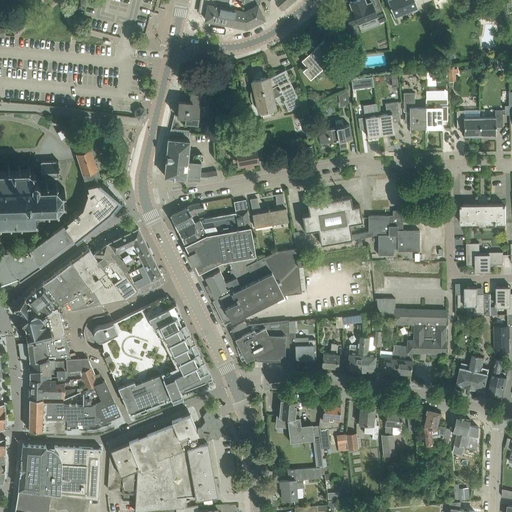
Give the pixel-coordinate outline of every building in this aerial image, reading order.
[(202,0),(202,2),(201,2),(200,11),(207,12),(209,4),(209,1),(211,2),(211,0),(213,0),(217,1),(216,5),(233,8),(234,0),(202,0)] [(205,19),(233,24),(236,4),(242,5),(243,0),(234,0),(233,8),(216,5),(217,1),(213,0),(211,0),(211,2),(209,1),(209,4),(207,12),(205,19)] [(260,3),(260,0),(243,0),(242,5),(236,4),(233,24),(246,27),(265,18),(257,2),(260,3)] [(275,0),(276,1),(282,9),(293,0),(275,0)] [(365,0),(354,0),(350,2),(353,11),(346,14),(351,25),(376,15),(379,22),(387,19),(381,3),(373,6),(370,0),(365,0)] [(387,0),(393,14),(418,5),(424,2),(428,0),(387,0)] [(473,9),(471,1),(465,2),(466,10),(473,9)] [(496,9),(484,11),(483,16),(486,16),(486,17),(497,16),(496,9)] [(303,69),(308,75),(315,69),(317,71),(326,63),(327,64),(336,56),(323,41),(314,49),(315,49),(311,52),(302,59),(307,65),(306,66),(303,69)] [(354,44),(346,46),(349,64),(358,63),(354,44)] [(505,60),(497,60),(497,69),(505,69),(505,60)] [(440,68),(440,76),(448,76),(448,68),(440,68)] [(448,69),(449,82),(456,81),(455,73),(458,72),(458,68),(448,69)] [(269,78),(273,97),(282,92),(285,99),(283,100),(288,110),(300,104),(298,97),(289,79),(291,78),(286,69),(269,78)] [(397,73),(391,74),(386,75),(386,79),(391,78),(392,86),(398,85),(397,73)] [(273,97),(269,78),(269,76),(260,78),(260,77),(256,78),(256,79),(252,80),(254,90),(251,91),(251,97),(254,102),(256,102),(258,111),(275,107),(273,97)] [(373,76),(351,79),(352,88),(374,86),(373,76)] [(341,104),(350,101),(347,90),(337,93),(341,104)] [(427,128),(426,106),(415,106),(415,92),(404,92),(404,101),(404,111),(405,111),(405,120),(410,120),(410,128),(427,128)] [(178,100),(177,115),(185,116),(185,123),(198,124),(201,95),(190,94),(190,101),(178,100)] [(438,106),(426,106),(427,128),(442,127),(442,111),(448,110),(448,97),(437,98),(438,106)] [(400,121),(399,111),(397,101),(385,103),(387,113),(379,114),(381,134),(395,133),(394,122),(400,121)] [(365,120),(366,126),(368,136),(381,134),(379,114),(371,115),(369,105),(357,107),(359,121),(365,120)] [(144,108),(140,107),(136,109),(135,114),(139,117),(144,116),(146,112),(144,108)] [(464,135),(480,135),(480,116),(464,116),(464,109),(457,109),(457,127),(464,127),(464,135)] [(495,116),(480,116),(480,135),(496,135),(496,127),(503,127),(503,110),(495,110),(495,116)] [(336,126),(318,130),(320,143),(339,139),(340,149),(347,148),(346,138),(352,137),(349,124),(343,125),(342,119),(335,120),(336,126)] [(251,126),(244,126),(244,134),(252,133),(251,126)] [(205,172),(200,172),(200,168),(201,160),(203,159),(204,156),(201,153),(195,153),(193,154),(188,153),(189,140),(168,138),(165,175),(207,179),(218,177),(216,170),(205,172)] [(238,166),(246,164),(247,166),(249,167),(250,166),(252,165),(253,163),(259,162),(257,150),(263,149),(261,142),(256,143),(255,142),(248,143),(249,147),(231,151),(233,159),(237,158),(238,166)] [(315,154),(313,145),(306,147),(308,156),(315,154)] [(80,164),(86,186),(98,182),(97,176),(99,176),(91,148),(90,147),(76,153),(77,153),(80,164)] [(22,222),(34,222),(37,224),(38,222),(35,220),(37,220),(38,220),(38,218),(43,218),(44,220),(45,219),(44,218),(47,215),(49,215),(49,214),(48,214),(48,210),(49,210),(49,206),(55,206),(56,210),(59,209),(57,205),(61,200),(65,201),(66,199),(62,198),(61,191),(65,189),(65,187),(61,188),(56,185),(58,180),(56,180),(56,177),(59,177),(59,160),(41,161),(41,173),(37,174),(36,171),(32,173),(29,170),(30,167),(29,166),(27,169),(20,169),(20,166),(18,166),(18,170),(10,170),(10,166),(8,166),(8,170),(0,170),(0,226),(1,226),(1,223),(9,222),(9,226),(11,226),(11,223),(19,222),(20,225),(22,225),(22,222)] [(496,190),(511,189),(511,173),(497,173),(496,190)] [(68,220),(64,223),(76,240),(81,235),(89,229),(110,212),(120,200),(98,182),(86,186),(87,192),(82,208),(80,210),(68,220)] [(269,210),(271,224),(288,220),(286,207),(285,207),(283,192),(276,194),(277,208),(269,210)] [(321,243),(351,237),(351,239),(361,238),(360,232),(351,234),(349,222),(362,220),(359,204),(352,205),(351,195),(342,196),(316,201),(308,202),(309,213),(302,214),(305,230),(318,228),(321,243)] [(255,227),(271,224),(269,210),(261,211),(257,197),(250,198),(253,212),(252,212),(254,222),(255,227)] [(177,228),(199,218),(196,211),(204,209),(203,202),(192,204),(188,206),(170,214),(177,228)] [(489,223),(491,223),(506,222),(506,205),(504,205),(504,203),(463,203),(463,206),(461,206),(461,223),(471,223),(480,222),(480,224),(487,224),(487,223),(489,223)] [(177,228),(184,243),(205,233),(250,224),(249,219),(248,209),(236,211),(199,218),(177,228)] [(360,232),(361,238),(373,236),(373,235),(378,235),(378,255),(393,254),(393,248),(397,248),(397,250),(406,250),(406,229),(402,229),(402,225),(403,225),(403,210),(393,210),(393,217),(389,217),(389,214),(368,215),(368,231),(360,232)] [(41,265),(76,240),(64,223),(41,241),(28,250),(0,251),(0,285),(12,281),(11,279),(18,277),(20,280),(41,265)] [(184,243),(198,272),(221,260),(227,259),(255,254),(250,224),(205,233),(184,243)] [(128,244),(133,242),(143,236),(138,226),(123,234),(128,244)] [(406,229),(406,250),(420,250),(419,229),(406,229)] [(110,251),(111,254),(128,244),(123,234),(108,241),(113,249),(110,251)] [(125,263),(140,256),(150,250),(143,236),(133,242),(128,244),(111,254),(120,266),(125,263)] [(103,266),(113,280),(125,297),(135,290),(137,289),(130,279),(120,266),(111,254),(110,251),(113,249),(108,241),(93,253),(103,266)] [(476,270),(480,270),(491,270),(490,264),(503,263),(503,251),(480,251),(480,242),(467,242),(467,264),(476,264),(476,270)] [(88,306),(125,297),(113,280),(103,266),(93,253),(89,247),(72,260),(78,269),(77,269),(90,287),(80,292),(88,306)] [(212,300),(219,313),(224,324),(240,316),(283,294),(301,292),(298,264),(303,264),(302,257),(297,258),(295,247),(275,251),(269,254),(262,257),(258,259),(255,254),(227,259),(235,277),(225,282),(219,269),(214,272),(205,276),(210,287),(207,288),(211,296),(214,295),(216,298),(212,300)] [(140,256),(125,263),(120,266),(130,279),(133,278),(157,264),(150,250),(140,256)] [(67,299),(80,292),(90,287),(77,269),(78,269),(72,260),(48,278),(42,282),(60,302),(67,299)] [(157,264),(133,278),(130,279),(137,289),(141,293),(162,283),(158,276),(162,274),(157,264)] [(49,309),(58,303),(60,302),(42,282),(36,288),(35,288),(47,302),(45,304),(49,309)] [(467,286),(464,286),(464,287),(464,293),(457,293),(457,306),(475,306),(475,314),(484,314),(483,293),(478,293),(478,286),(467,286)] [(507,286),(497,286),(497,306),(507,305),(507,314),(508,314),(511,313),(511,292),(511,293),(511,286),(510,286),(507,286)] [(40,315),(49,309),(45,304),(47,302),(35,288),(25,297),(40,315)] [(80,292),(67,299),(68,302),(71,309),(88,306),(80,292)] [(137,410),(138,410),(142,408),(171,396),(172,398),(173,400),(178,398),(183,396),(182,392),(183,391),(182,388),(186,386),(212,376),(211,373),(211,372),(202,354),(199,349),(194,340),(192,335),(190,330),(186,322),(185,321),(183,317),(183,316),(176,302),(172,304),(168,295),(112,322),(106,324),(100,325),(98,326),(95,328),(94,330),(94,334),(95,337),(98,339),(102,339),(103,344),(104,349),(102,350),(128,409),(129,410),(130,413),(137,410)] [(65,331),(59,307),(58,303),(49,309),(40,315),(25,297),(24,298),(14,308),(17,312),(19,315),(18,316),(21,320),(18,323),(20,325),(23,335),(26,334),(28,341),(65,331)] [(383,316),(387,316),(393,316),(393,324),(414,324),(423,324),(446,325),(447,309),(395,308),(395,297),(383,297),(383,316)] [(58,303),(59,307),(65,304),(68,302),(67,299),(60,302),(58,303)] [(510,337),(511,336),(511,313),(508,314),(508,325),(495,326),(496,351),(510,351),(510,337)] [(246,359),(256,354),(256,357),(255,357),(255,358),(285,359),(285,346),(290,346),(290,332),(289,332),(289,320),(247,324),(245,321),(241,323),(233,327),(237,336),(235,337),(246,359)] [(413,352),(432,352),(432,342),(434,342),(434,339),(423,339),(423,324),(414,324),(414,339),(408,339),(407,346),(407,353),(412,354),(413,352)] [(446,340),(446,325),(423,324),(423,339),(434,339),(434,342),(432,342),(432,352),(446,352),(446,340)] [(380,345),(381,339),(382,330),(378,330),(374,329),(373,336),(364,335),(361,369),(374,370),(375,360),(376,353),(376,350),(374,350),(374,344),(380,345)] [(55,358),(67,358),(71,358),(67,343),(65,331),(28,341),(29,348),(30,359),(55,358)] [(350,344),(348,358),(347,368),(361,369),(364,335),(358,335),(357,344),(350,344)] [(316,359),(316,349),(316,338),(295,339),(295,360),(304,360),(305,361),(307,362),(309,361),(309,359),(309,357),(316,356),(316,359)] [(324,352),(323,355),(322,365),(337,367),(338,357),(338,353),(337,353),(338,342),(331,342),(330,352),(324,352)] [(392,351),(392,357),(386,356),(384,356),(383,360),(382,370),(397,372),(399,345),(394,344),(394,351),(392,351)] [(407,353),(407,346),(399,345),(397,372),(411,373),(412,359),(412,354),(407,353)] [(477,354),(478,350),(474,349),(473,354),(472,353),(468,368),(461,366),(457,383),(459,383),(460,385),(463,385),(464,384),(471,386),(478,355),(477,354)] [(485,389),(487,379),(489,368),(482,366),(485,356),(483,356),(484,351),(478,350),(477,354),(478,355),(471,386),(478,387),(479,389),(481,390),(483,389),(485,389)] [(86,386),(89,385),(98,382),(95,374),(88,357),(71,358),(67,358),(67,369),(68,370),(69,371),(81,370),(82,376),(85,385),(86,386)] [(507,371),(502,369),(504,359),(496,357),(488,390),(496,392),(496,393),(500,393),(501,393),(503,393),(507,376),(507,371)] [(67,358),(55,358),(30,359),(31,376),(41,376),(58,375),(58,378),(70,377),(82,376),(81,370),(69,371),(68,370),(67,369),(67,358)] [(103,380),(100,372),(95,374),(98,382),(103,380)] [(55,387),(70,386),(85,385),(82,376),(70,377),(70,379),(56,379),(56,377),(41,378),(31,378),(30,387),(43,387),(43,386),(55,385),(55,387)] [(98,382),(89,385),(92,404),(97,402),(102,399),(112,395),(104,379),(103,380),(98,382)] [(43,387),(30,387),(30,396),(39,396),(41,395),(42,395),(42,396),(63,397),(86,386),(85,385),(70,386),(55,387),(55,385),(43,386),(43,387)] [(86,386),(63,397),(64,404),(65,404),(66,410),(64,410),(64,428),(71,428),(71,427),(72,426),(71,426),(71,423),(76,423),(76,426),(83,426),(83,424),(89,424),(89,422),(95,422),(95,420),(98,420),(99,420),(100,420),(101,419),(101,418),(101,416),(100,415),(100,414),(99,414),(98,414),(97,414),(97,402),(92,404),(89,385),(86,386)] [(64,404),(63,397),(42,396),(42,395),(41,395),(39,396),(30,396),(29,429),(42,429),(64,429),(64,428),(64,410),(66,410),(65,404),(64,404)] [(100,414),(100,415),(101,415),(101,416),(101,417),(103,417),(104,419),(119,413),(112,395),(102,399),(97,402),(97,414),(98,414),(99,414),(100,414)] [(320,466),(324,466),(321,446),(319,428),(319,425),(313,425),(312,423),(301,424),(299,410),(296,409),(297,401),(289,400),(280,399),(279,416),(287,417),(290,441),(300,440),(312,439),(316,466),(320,466)] [(320,416),(319,425),(319,428),(328,427),(338,425),(339,420),(340,415),(341,405),(324,403),(323,413),(322,418),(320,417),(320,416)] [(360,407),(359,417),(359,423),(365,424),(364,433),(372,433),(372,438),(378,439),(379,424),(377,424),(377,416),(374,416),(375,408),(360,407)] [(386,409),(385,424),(385,434),(381,435),(383,456),(395,455),(393,434),(398,434),(401,431),(402,425),(401,425),(402,411),(386,409)] [(432,409),(431,413),(426,411),(424,418),(422,418),(421,424),(423,425),(422,426),(423,426),(424,440),(422,440),(423,445),(425,445),(432,444),(433,444),(433,437),(440,436),(440,434),(443,435),(445,427),(444,427),(437,425),(438,422),(440,412),(438,412),(439,410),(434,409),(434,411),(432,410),(432,409)] [(172,419),(173,423),(129,440),(140,466),(138,467),(136,494),(135,510),(169,507),(174,507),(176,507),(177,506),(175,493),(169,455),(204,441),(212,437),(218,438),(222,433),(220,428),(223,423),(221,417),(215,416),(213,411),(207,410),(203,415),(205,421),(201,425),(201,426),(197,428),(196,428),(191,416),(190,412),(172,419)] [(457,432),(454,444),(463,446),(470,418),(457,415),(454,424),(453,431),(457,432)] [(415,423),(408,424),(410,432),(417,431),(415,423)] [(321,446),(331,445),(329,436),(328,427),(319,428),(321,446)] [(446,427),(445,427),(443,435),(442,441),(448,443),(452,428),(446,427)] [(348,449),(358,448),(356,432),(346,433),(347,443),(348,449)] [(347,443),(346,433),(340,434),(337,435),(338,444),(347,443)] [(124,455),(122,489),(122,493),(136,494),(138,467),(140,466),(129,440),(120,444),(124,455)] [(218,494),(216,485),(215,478),(208,441),(204,442),(204,441),(169,455),(175,493),(177,506),(186,506),(186,496),(195,495),(196,498),(218,494)] [(52,444),(23,443),(19,487),(98,498),(101,447),(52,444)] [(108,488),(122,489),(124,455),(120,444),(110,448),(108,488)] [(321,477),(321,474),(320,466),(316,466),(295,468),(295,471),(288,471),(289,479),(281,480),(282,498),(290,497),(291,499),(297,498),(297,488),(304,487),(303,478),(321,477)] [(446,487),(444,480),(438,483),(441,489),(446,487)] [(19,487),(15,507),(45,511),(87,511),(90,497),(98,499),(98,498),(19,487)] [(455,501),(460,500),(462,500),(462,499),(470,498),(469,487),(459,488),(454,488),(455,495),(455,501)] [(474,511),(475,511),(460,509),(460,500),(450,502),(448,511),(474,511)]
